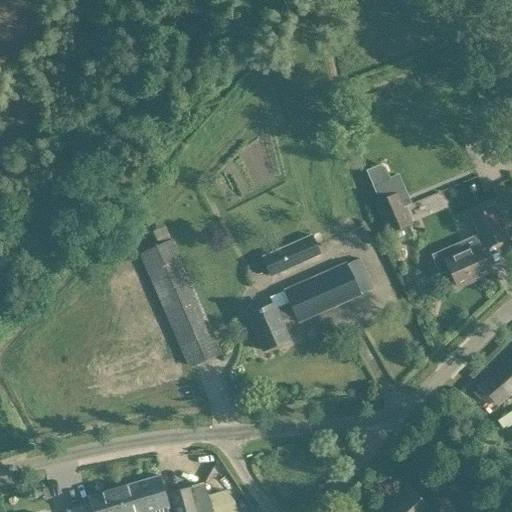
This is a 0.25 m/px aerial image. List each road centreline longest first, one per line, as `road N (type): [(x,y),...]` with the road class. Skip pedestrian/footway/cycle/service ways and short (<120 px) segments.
road 1 (unclassified): [(0,472),(156,437),(230,432)]
road 2 (unclassified): [(388,418),(511,308)]
road 3 (unclassified): [(230,432),(388,418)]
road 4 (unclassified): [(311,511),(357,466),(388,418)]
